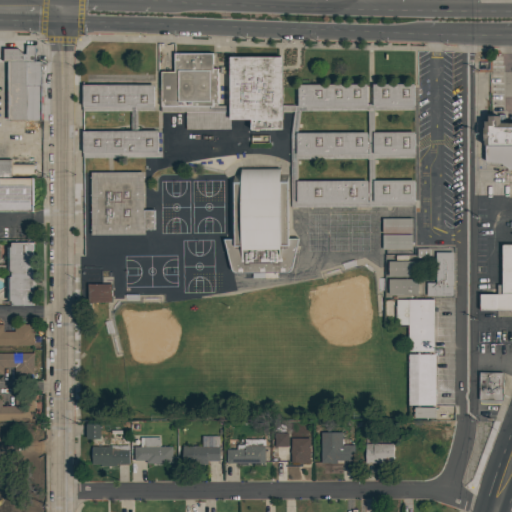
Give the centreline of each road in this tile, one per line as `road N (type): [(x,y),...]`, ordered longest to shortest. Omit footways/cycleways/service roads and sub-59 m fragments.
road 1 (tertiary): [(60,18),(59,511)]
road 2 (residential): [(465,36),(466,427),(450,495)]
road 3 (residential): [(60,492),(450,495)]
road 4 (tertiary): [(109,19),(401,23)]
